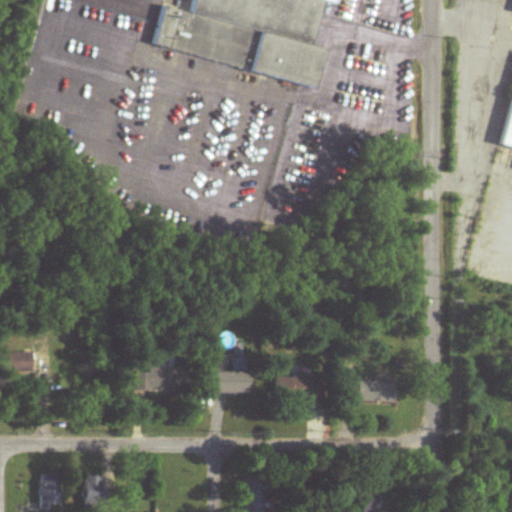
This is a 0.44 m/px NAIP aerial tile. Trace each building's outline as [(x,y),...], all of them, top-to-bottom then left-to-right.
[(152,50),(313,87),(321,51),(310,48),(320,0),(327,0),(336,2),(336,0),(193,0),(190,15),(161,9),(152,50)] [(511,98),(500,148),(511,150),(511,98)] [(0,372),(29,373),(29,352),(0,352),(0,372)] [(145,389),(183,389),(183,367),(145,367),(145,389)] [(243,394),(243,371),(210,371),(210,394),(243,394)] [(319,400),(318,378),(272,378),(273,400),(319,400)] [(393,406),(394,382),(354,381),(353,404),(393,406)] [(38,475),(38,509),(57,509),(57,475),(38,475)] [(100,476),(81,476),(81,506),(100,506),(100,476)] [(266,511),(266,482),(243,482),(243,511),(266,511)] [(359,511),(382,511),(383,493),(360,493),(359,511)]
